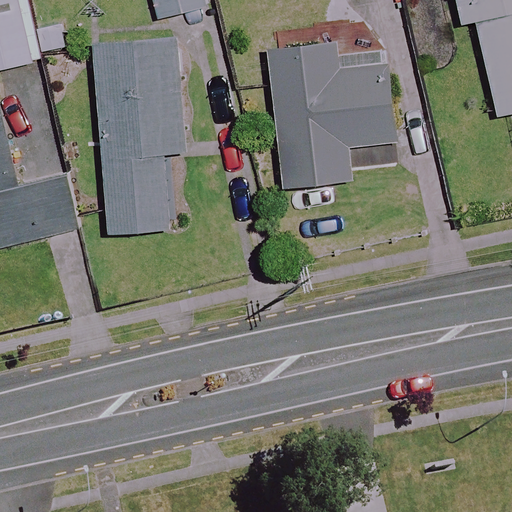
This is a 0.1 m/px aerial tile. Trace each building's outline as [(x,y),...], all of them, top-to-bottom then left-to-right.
[(0,0),(0,69),(43,61),(42,56),(69,50),(64,24),(36,30),(29,0),(0,0)] [(208,9),(206,0),(154,0),(159,19),(208,9)] [(511,112),(511,0),(457,0),(463,24),(479,20),(500,115),(511,112)] [(186,152),(177,39),(101,45),(116,233),(170,229),(164,153),(186,152)] [(340,64),(337,40),(276,48),(292,187),(358,179),(354,147),(399,142),(389,59),(340,64)] [(0,104),(0,247),(81,229),(68,173),(23,184),(4,103),(0,104)]
